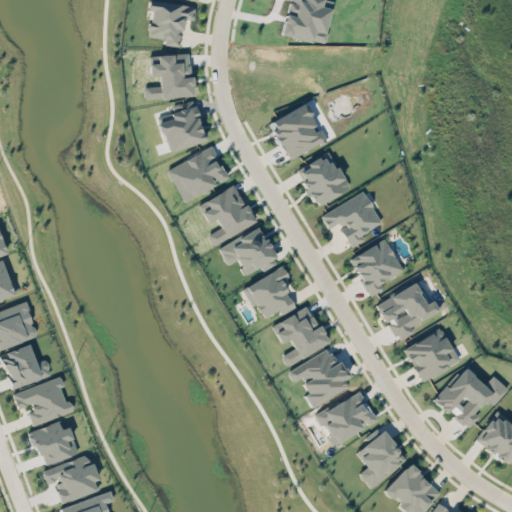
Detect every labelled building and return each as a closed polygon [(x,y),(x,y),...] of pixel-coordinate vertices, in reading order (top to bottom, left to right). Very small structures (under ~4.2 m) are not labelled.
[(194,4),(155,0),(149,0),(145,35),(164,37),(163,44),(178,46),(182,17),(192,19),(194,4)] [(147,54),(148,75),(157,74),(158,85),(142,86),(143,98),(192,95),(191,74),(188,74),(187,52),(147,54)] [(166,150),(204,139),(193,102),(169,109),(171,116),(157,120),(166,150)] [(287,159),(324,140),(304,102),(267,122),(287,159)] [(214,186),(212,182),(224,176),(210,145),(165,165),(181,201),(214,186)] [(295,170),(316,205),(348,186),(326,150),(295,170)] [(254,221),(244,202),(242,203),(232,184),(196,203),(205,222),(214,217),(219,227),(205,234),(211,244),(254,221)] [(319,214),(328,230),(337,226),(349,246),(364,238),(361,232),(380,222),(362,190),(319,214)] [(216,246),(225,264),(236,258),(244,273),(260,265),(262,269),(276,262),(258,226),(216,246)] [(347,257),(368,295),(382,288),(379,282),(401,270),(383,238),(347,257)] [(0,297),(17,293),(12,277),(6,279),(0,259),(0,297)] [(240,286),(250,305),(255,303),(262,317),(278,309),(280,313),(294,307),(280,280),(287,276),(282,266),(240,286)] [(373,303),(382,321),(385,320),(395,340),(412,331),(408,325),(441,308),(435,297),(425,302),(414,282),(373,303)] [(0,346),(35,336),(25,301),(0,308),(0,346)] [(328,342),(317,322),(315,324),(305,305),(277,320),(281,328),(274,331),(279,342),(288,338),(293,348),(279,355),(284,365),(328,342)] [(401,347),(419,381),(458,361),(439,327),(401,347)] [(309,407),(345,386),(341,379),(345,377),(327,346),(285,371),(291,381),(298,377),(306,391),(301,394),(309,407)] [(506,388),(491,374),(482,384),(462,366),(432,398),(466,428),(477,415),(473,412),(484,399),(491,405),(506,388)] [(72,410),(68,399),(63,401),(59,387),(62,386),(58,376),(10,391),(16,409),(24,407),(30,424),(72,410)] [(330,443),(373,421),(357,392),(314,414),(319,425),(329,420),(334,430),(326,434),(330,443)] [(506,464),(511,456),(511,422),(495,409),(473,439),(506,464)] [(76,452),(66,425),(60,427),(57,419),(27,430),(40,465),(76,452)] [(364,467),(357,472),(367,486),(404,461),(383,430),(353,450),(364,467)] [(60,502),(98,488),(86,453),(40,469),(45,484),(52,481),(60,502)] [(382,489),(396,503),(395,504),(403,511),(418,511),(438,491),(407,462),(382,489)] [(58,505),(60,511),(107,511),(105,502),(112,500),(109,490),(58,505)] [(457,511),(439,501),(432,511),(457,511)]
